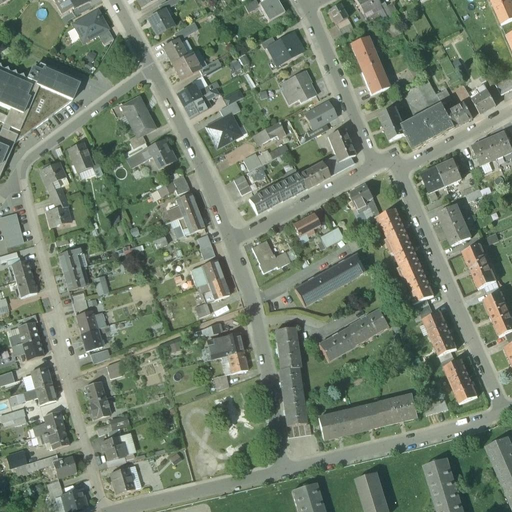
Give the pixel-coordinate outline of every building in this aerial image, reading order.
[(52,0),(53,1),(54,0),(63,15),(61,16),(61,17),(72,11),(71,8),(76,6),(78,10),(89,4),(87,0),(52,0)] [(135,0),(141,10),(158,1),(156,0),(135,0)] [(177,0),(172,0),(166,4),(169,10),(180,4),(177,0)] [(275,0),(269,0),(259,6),(260,9),(268,24),(284,15),(275,0)] [(375,0),(354,0),(363,16),(380,7),(375,0)] [(489,0),(501,27),(511,22),(511,4),(510,1),(510,0),(489,0)] [(256,1),(244,7),(248,15),(260,9),(259,6),(256,1)] [(391,4),(386,6),(392,17),(393,18),(398,16),(391,4)] [(392,17),(386,6),(380,9),(386,20),(392,17)] [(340,7),(328,14),(335,27),(337,26),(347,20),(340,7)] [(173,28),(164,12),(165,12),(164,12),(147,21),(147,22),(156,37),(156,38),(174,29),(173,28)] [(108,31),(97,13),(73,26),(75,30),(67,34),(73,44),(80,40),(83,45),(98,37),(108,31)] [(350,26),(347,20),(337,26),(339,31),(350,26)] [(400,35),(392,20),(382,25),(390,40),(400,35)] [(194,25),(186,29),(190,35),(198,31),(194,25)] [(350,26),(339,31),(342,37),(353,31),(350,26)] [(186,29),(177,34),(180,41),(190,35),(186,29)] [(108,31),(98,37),(103,46),(113,41),(108,31)] [(275,44),(267,49),(267,50),(278,69),(302,55),(296,44),(297,43),(293,35),(275,44)] [(272,39),(260,45),(264,51),(267,50),(267,49),(275,44),(272,39)] [(368,39),(350,47),(353,54),(352,54),(354,59),(355,59),(360,72),(378,65),(368,39)] [(177,42),(163,49),(172,66),(186,58),(177,42)] [(191,56),(172,66),(181,82),(199,72),(200,72),(200,71),(191,56)] [(217,61),(200,71),(200,72),(199,72),(202,78),(221,68),(217,61)] [(431,113),(442,107),(426,79),(417,63),(407,68),(416,84),(415,84),(431,113)] [(0,177),(14,145),(72,103),(81,83),(40,65),(37,72),(32,70),(27,81),(25,80),(23,76),(19,78),(17,77),(15,73),(11,74),(9,74),(8,69),(4,71),(2,70),(0,66),(0,177)] [(378,65),(360,72),(366,86),(367,90),(368,90),(371,97),(389,90),(378,65)] [(305,74),(288,84),(290,89),(282,93),(289,107),(299,102),(301,105),(313,99),(307,87),(310,85),(305,74)] [(495,86),(496,86),(489,75),(479,80),(482,84),(486,82),(490,89),(495,86)] [(511,76),(496,86),(495,86),(501,98),(511,92),(511,76)] [(484,87),(475,92),(479,99),(472,103),(480,117),(496,108),(484,87)] [(194,89),(178,98),(183,109),(200,100),(198,96),(194,89)] [(207,89),(200,93),(201,94),(203,98),(210,94),(207,90),(207,89)] [(436,95),(442,107),(447,115),(456,110),(445,90),(436,95)] [(239,93),(224,101),(227,108),(235,104),(242,100),(239,93)] [(210,94),(203,98),(206,103),(212,99),(212,98),(210,94)] [(200,100),(183,109),(190,121),(206,111),(202,104),(206,103),(203,98),(200,100)] [(129,125),(147,115),(139,100),(121,109),(129,125)] [(227,108),(219,112),(223,120),(230,116),(231,117),(240,113),(235,104),(227,108)] [(328,105),(316,111),(318,115),(311,119),(317,129),(335,119),(328,105)] [(473,121),(465,106),(456,110),(447,115),(455,130),(473,121)] [(447,115),(442,107),(431,113),(422,118),(434,141),(455,130),(447,115)] [(396,110),(379,117),(390,143),(405,137),(407,136),(403,128),(396,110)] [(155,131),(147,115),(129,125),(136,138),(137,140),(142,138),(155,131)] [(223,120),(219,122),(220,124),(216,126),(215,124),(206,129),(217,150),(233,142),(231,139),(240,135),(231,117),(230,116),(223,120)] [(434,141),(422,118),(403,128),(407,136),(405,137),(414,152),(434,141)] [(279,124),(252,139),(257,148),(276,138),(278,141),(285,137),(279,124)] [(344,132),(327,139),(335,157),(338,165),(339,165),(350,160),(355,158),(344,132)] [(511,151),(505,135),(488,142),(497,161),(511,154),(511,151)] [(137,140),(136,138),(128,142),(133,152),(146,145),(142,138),(137,140)] [(164,142),(140,154),(145,163),(155,158),(161,171),(172,165),(168,157),(171,155),(164,142)] [(488,142),(472,150),(480,168),(497,161),(488,142)] [(83,145),(68,152),(77,174),(91,168),(92,168),(88,160),(83,145)] [(60,149),(55,151),(59,159),(63,158),(60,149)] [(131,170),(145,163),(140,154),(126,161),(131,170)] [(94,157),(88,160),(92,168),(91,168),(93,172),(99,169),(94,157)] [(255,157),(243,163),(249,174),(260,168),(255,157)] [(335,157),(321,166),(298,178),(306,191),(306,192),(329,180),(342,172),(339,165),(338,165),(335,157)] [(353,166),(350,160),(339,165),(342,172),(353,166)] [(454,162),(437,170),(445,188),(462,181),(454,162)] [(58,165),(40,173),(50,195),(59,190),(57,184),(65,180),(58,165)] [(102,176),(99,169),(93,172),(96,179),(102,176)] [(437,170),(421,177),(429,196),(434,193),(445,188),(437,170)] [(171,184),(183,178),(180,171),(171,176),(164,181),(168,188),(172,186),(171,184)] [(298,178),(298,176),(273,189),(281,204),(282,204),(306,191),(298,178)] [(243,177),(233,182),(236,188),(246,182),(243,177)] [(175,192),(187,186),(183,178),(171,184),(172,186),(175,192)] [(246,182),(236,188),(239,193),(248,187),(246,182)] [(187,186),(175,192),(177,197),(189,192),(187,186)] [(367,208),(365,205),(373,201),(367,186),(348,196),(359,215),(363,213),(366,212),(367,208)] [(248,187),(239,193),(241,198),(251,193),(248,187)] [(160,199),(167,196),(164,188),(156,192),(160,199)] [(273,188),(248,202),(257,217),(281,204),(273,189),(273,188)] [(59,190),(50,195),(52,201),(62,196),(59,190)] [(479,191),(465,197),(468,204),(482,198),(479,191)] [(434,193),(429,196),(432,203),(438,201),(434,193)] [(62,196),(52,201),(54,206),(64,201),(62,196)] [(191,196),(176,202),(178,209),(174,211),(176,216),(178,221),(182,220),(198,214),(191,196)] [(64,201),(54,206),(57,211),(57,212),(66,209),(66,210),(68,209),(64,201)] [(380,217),(373,201),(365,205),(367,208),(366,212),(363,213),(369,225),(377,219),(380,217)] [(456,207),(438,216),(445,232),(464,224),(456,207)] [(57,211),(47,214),(51,230),(70,225),(66,210),(66,209),(57,212),(57,211)] [(378,220),(389,246),(407,237),(396,212),(378,220)] [(198,214),(182,220),(189,237),(204,231),(198,214)] [(15,216),(0,220),(7,249),(23,245),(15,216)] [(176,216),(163,222),(165,227),(170,225),(178,221),(176,216)] [(294,227),(301,241),(308,238),(310,241),(317,237),(315,234),(322,230),(315,216),(294,227)] [(472,220),(464,224),(468,235),(477,231),(472,220)] [(464,224),(445,232),(452,249),(471,240),(468,235),(464,224)] [(337,229),(332,232),(337,243),(343,240),(337,229)] [(337,243),(332,232),(320,239),(325,249),(337,243)] [(485,241),(488,248),(499,243),(496,236),(485,241)] [(197,240),(200,251),(211,247),(207,237),(197,240)] [(389,246),(403,277),(420,268),(407,237),(389,246)] [(165,239),(154,243),(157,251),(167,247),(165,239)] [(67,240),(54,243),(56,249),(68,246),(67,240)] [(271,257),(264,243),(250,251),(259,267),(258,268),(262,276),(276,269),(277,271),(289,265),(284,254),(274,259),(272,257),(271,257)] [(200,251),(199,251),(203,262),(215,258),(211,247),(200,251)] [(480,247),(462,255),(469,271),(471,276),(478,292),(484,289),(496,284),(480,247)] [(80,251),(58,257),(63,275),(79,270),(76,258),(81,256),(80,251)] [(356,257),(325,274),(335,291),(366,274),(356,257)] [(27,262),(11,267),(16,283),(32,279),(27,262)] [(216,263),(190,272),(196,290),(207,286),(223,280),(216,263)] [(93,266),(79,270),(81,274),(94,271),(93,266)] [(434,298),(420,268),(403,277),(416,306),(427,302),(434,298)] [(79,270),(63,275),(68,292),(84,288),(81,274),(79,270)] [(325,274),(294,292),(304,309),(335,291),(325,274)] [(93,281),(98,297),(109,294),(104,278),(93,281)] [(32,279),(16,283),(21,299),(37,295),(32,279)] [(223,280),(207,286),(213,303),(229,297),(223,280)] [(496,284),(484,289),(487,295),(499,289),(496,284)] [(208,305),(213,303),(207,286),(196,290),(198,296),(202,294),(206,306),(208,305)] [(499,289),(487,295),(489,300),(501,295),(499,289)] [(83,295),(70,299),(72,306),(85,302),(83,295)] [(489,300),(483,303),(490,318),(490,319),(492,324),(492,323),(499,339),(505,337),(511,333),(511,319),(501,295),(489,300)] [(85,302),(72,306),(75,314),(87,310),(85,302)] [(427,302),(416,306),(418,312),(429,307),(427,302)] [(212,316),(208,305),(206,306),(196,309),(200,320),(212,316)] [(429,307),(418,312),(423,322),(434,318),(429,307)] [(362,322),(349,329),(359,347),(390,329),(380,312),(367,319),(366,319),(362,322)] [(92,313),(76,318),(81,336),(97,331),(92,316),(92,313)] [(102,313),(92,316),(97,331),(106,328),(102,313)] [(448,330),(441,315),(434,318),(423,322),(439,359),(451,354),(457,351),(450,336),(450,335),(448,330)] [(24,321),(25,327),(34,324),(38,323),(36,317),(24,321)] [(25,327),(18,329),(22,345),(39,340),(34,324),(25,327)] [(216,326),(204,331),(206,335),(207,337),(219,332),(216,326)] [(97,331),(97,333),(101,332),(101,334),(105,333),(106,338),(112,336),(109,327),(106,328),(97,331)] [(7,332),(12,348),(22,345),(18,329),(7,332)] [(331,339),(318,347),(328,364),(359,347),(349,329),(336,337),(336,336),(331,339)] [(294,330),(274,333),(276,346),(278,360),(280,372),(298,370),(300,370),(294,330)] [(97,331),(81,336),(86,353),(102,349),(97,333),(97,331)] [(239,336),(210,343),(214,361),(221,359),(227,358),(243,354),(239,336)] [(39,340),(22,345),(25,353),(27,362),(43,357),(39,340)] [(14,356),(25,353),(22,345),(12,348),(14,356)] [(9,350),(0,352),(0,353),(4,364),(12,361),(9,350)] [(107,351),(90,357),(93,366),(110,360),(107,351)] [(243,354),(227,358),(231,376),(247,372),(243,354)] [(451,354),(439,359),(441,365),(453,359),(451,354)] [(231,376),(227,358),(221,359),(225,376),(227,376),(227,377),(231,376)] [(453,359),(441,365),(443,370),(456,365),(453,359)] [(468,378),(462,362),(456,365),(443,370),(460,407),(478,399),(471,383),(469,378),(468,378)] [(47,369),(31,374),(32,378),(35,388),(35,390),(51,385),(47,369)] [(120,370),(108,374),(110,380),(122,377),(120,370)] [(278,373),(282,400),(302,397),(298,370),(280,372),(278,373)] [(0,378),(0,387),(14,383),(12,375),(0,378)] [(225,376),(214,378),(217,392),(229,387),(227,377),(227,376),(225,376)] [(29,379),(23,380),(25,391),(35,388),(32,378),(29,378),(29,379)] [(100,384),(85,389),(89,405),(105,400),(100,384)] [(35,390),(23,394),(26,403),(38,399),(40,406),(56,402),(51,385),(35,390)] [(302,397),(282,400),(286,429),(292,428),(298,427),(303,426),(306,426),(302,397)] [(412,397),(382,405),(387,427),(417,420),(412,397)] [(105,400),(89,405),(94,421),(110,417),(105,400)] [(444,400),(423,406),(426,418),(448,411),(444,400)] [(356,434),(387,427),(382,405),(350,412),(356,434)] [(23,410),(1,417),(3,423),(14,420),(25,417),(23,410)] [(323,442),(356,434),(350,412),(318,420),(323,442)] [(59,413),(43,418),(45,424),(48,434),(64,430),(59,413)] [(25,417),(14,420),(15,427),(27,424),(25,417)] [(34,427),(37,438),(48,434),(45,424),(34,427)] [(96,429),(98,436),(113,432),(111,425),(96,429)] [(48,434),(37,438),(39,446),(50,443),(53,451),(69,446),(64,430),(48,434)] [(118,439),(101,444),(103,453),(105,452),(108,463),(122,459),(124,458),(119,442),(118,439)] [(128,439),(119,442),(124,458),(133,456),(128,439)] [(511,447),(508,439),(485,449),(511,511),(511,447)] [(11,469),(26,465),(23,455),(8,459),(11,469)] [(53,464),(59,463),(57,456),(26,465),(29,475),(54,467),(53,464)] [(59,483),(60,483),(78,478),(73,459),(59,463),(53,464),(54,467),(59,483)] [(124,465),(122,459),(108,463),(105,463),(107,469),(124,465)] [(462,511),(447,461),(423,468),(436,511),(462,511)] [(128,470),(110,476),(116,497),(134,492),(128,470)] [(387,511),(377,475),(355,482),(364,511),(387,511)] [(48,486),(50,492),(62,489),(60,483),(59,483),(48,486)] [(323,511),(316,486),(291,493),(296,511),(323,511)] [(62,497),(64,496),(62,489),(50,492),(52,500),(62,497)] [(64,496),(62,497),(66,511),(74,511),(86,509),(87,508),(82,491),(81,492),(80,492),(64,496)]
